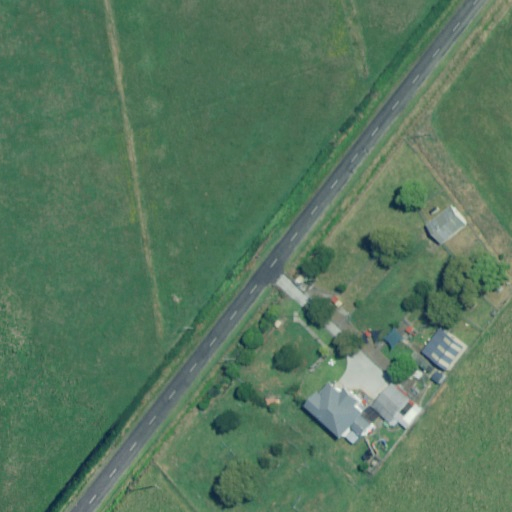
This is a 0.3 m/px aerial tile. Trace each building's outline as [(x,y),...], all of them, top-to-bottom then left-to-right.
[(475,232),(457,209),(428,232),(446,255),(475,232)] [(415,330),(404,319),(397,326),(398,327),(386,337),(395,348),(415,330)] [(374,345),(382,332),(367,323),(359,336),(374,345)] [(467,346),(443,328),(424,352),(448,370),(467,346)] [(382,421),(338,382),(307,417),(350,456),(382,421)] [(410,402),(421,391),(414,384),(406,392),(396,383),(373,405),(395,428),(415,408),(410,402)] [(264,395),(263,406),(278,406),(278,395),(264,395)]
